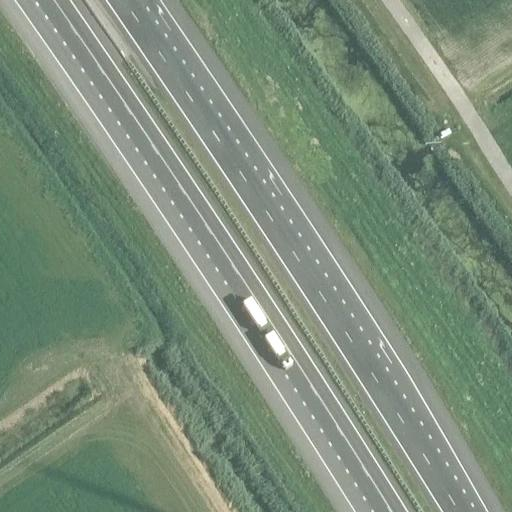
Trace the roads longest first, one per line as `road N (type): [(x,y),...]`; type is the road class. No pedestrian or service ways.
road 1 (motorway): [(53,0),(390,511)]
road 2 (motorway): [(458,511),(122,0)]
